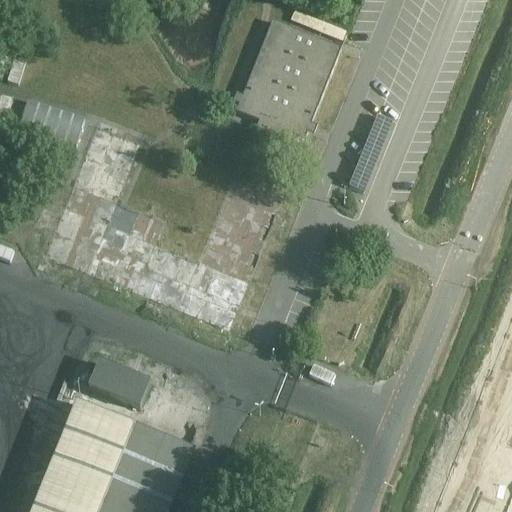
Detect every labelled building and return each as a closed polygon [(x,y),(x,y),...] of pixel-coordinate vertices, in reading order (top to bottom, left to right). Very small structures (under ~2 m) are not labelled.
[(342,52),(274,26),(245,101),(239,116),(262,125),(259,133),(280,141),(283,134),(306,143),(342,52)] [(28,104),(19,132),(77,151),(86,122),(28,104)] [(101,126),(54,264),(244,328),(289,198),(236,180),(209,260),(165,245),(174,221),(127,206),(149,142),(101,126)] [(151,387),(100,366),(89,392),(140,413),(151,387)] [(174,511),(197,455),(79,408),(36,511),(174,511)]
